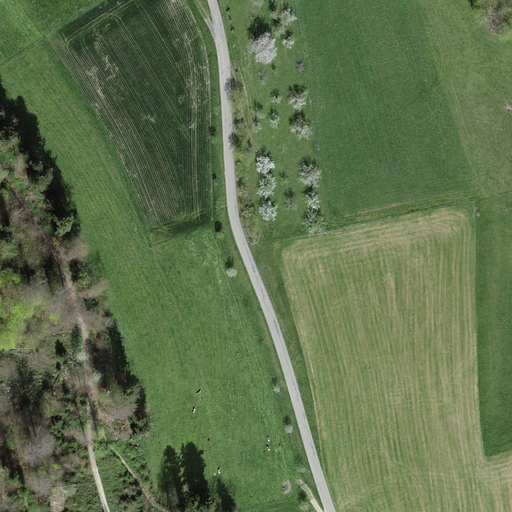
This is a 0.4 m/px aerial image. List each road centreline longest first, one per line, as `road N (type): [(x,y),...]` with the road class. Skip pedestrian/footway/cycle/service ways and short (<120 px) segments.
road 1 (unclassified): [(212,0),(236,229),(330,511)]
road 2 (track): [(0,169),(58,257),(79,308),(89,424)]
